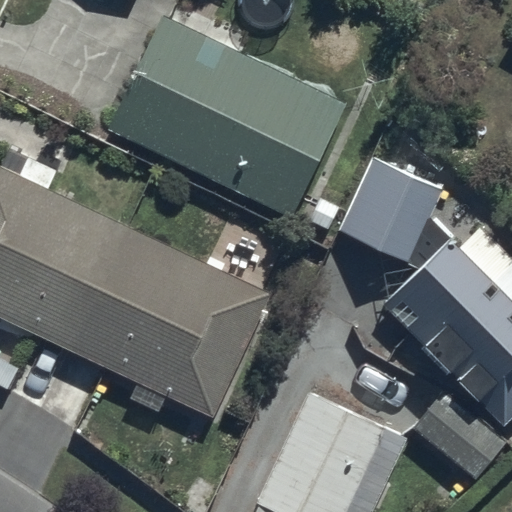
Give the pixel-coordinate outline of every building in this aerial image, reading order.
[(164,21),(108,132),(293,226),(296,220),(323,234),(333,214),(307,201),(350,116),(237,59),(249,37),(209,17),(198,38),(164,21)] [(77,425),(100,373),(213,425),(270,301),(251,292),(261,270),(225,253),(214,276),(48,200),(58,178),(26,163),(17,183),(0,175),(0,330),(41,349),(18,398),(77,425)] [(443,193),(375,163),(341,239),(409,269),(443,193)] [(511,281),(500,293),(450,244),(382,313),(502,432),(511,422),(511,281)] [(371,511),(405,436),(312,394),(258,511),(371,511)] [(441,399),(411,437),(456,472),(438,495),(454,508),(502,447),(441,399)]
